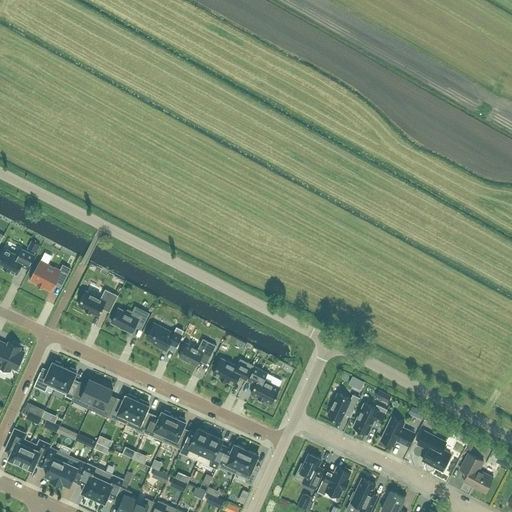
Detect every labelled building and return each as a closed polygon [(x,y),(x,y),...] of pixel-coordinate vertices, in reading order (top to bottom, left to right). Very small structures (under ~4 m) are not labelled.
[(28,247),(36,251),(40,244),(32,239),(28,247)] [(18,255),(4,248),(0,256),(0,264),(4,267),(4,268),(9,270),(9,269),(17,273),(21,265),(28,268),(35,255),(21,248),(18,255)] [(50,263),(48,267),(39,262),(32,276),(40,280),(38,283),(44,286),(45,283),(52,287),(54,283),(61,287),(70,268),(63,264),(61,269),(50,263)] [(111,309),(118,295),(105,288),(101,297),(86,289),(78,305),(86,308),(85,309),(91,312),(92,311),(99,315),(104,306),(111,309)] [(128,308),(126,311),(119,307),(111,321),(132,332),(137,322),(143,325),(149,313),(142,309),(140,314),(128,308)] [(174,332),(154,322),(146,337),(159,343),(158,345),(166,349),(170,342),(176,345),(183,330),(177,327),(174,332)] [(197,365),(202,356),(209,360),(216,345),(203,338),(198,348),(186,342),(179,356),(197,365)] [(20,349),(21,346),(9,341),(8,344),(0,340),(0,364),(0,367),(8,371),(9,368),(10,369),(12,366),(16,368),(24,351),(20,349)] [(246,379),(253,365),(240,358),(237,365),(221,357),(213,373),(221,377),(220,378),(226,381),(227,380),(234,384),(239,375),(246,379)] [(55,388),(65,366),(60,364),(61,362),(56,360),(55,361),(53,361),(48,373),(41,370),(34,385),(45,390),(48,385),(55,388)] [(69,368),(65,366),(55,388),(66,393),(65,395),(72,398),(79,383),(79,382),(78,383),(73,380),(77,371),(75,371),(76,369),(70,366),(69,368)] [(255,366),(248,379),(256,383),(251,393),(258,396),(258,397),(264,400),(264,399),(272,403),(273,401),(273,402),(276,396),(277,395),(277,394),(280,389),(279,389),(280,387),(279,386),(282,380),(255,366)] [(91,406),(101,383),(89,377),(85,387),(79,384),(72,398),(72,400),(80,403),(81,401),(91,406)] [(364,381),(360,379),(356,386),(360,388),(364,381)] [(100,413),(108,416),(115,401),(109,398),(113,388),(101,383),(91,406),(101,410),(100,413)] [(354,410),(360,397),(353,393),(351,398),(338,392),(328,413),(341,420),(347,407),(354,410)] [(128,395),(126,394),(121,404),(115,401),(108,416),(117,420),(117,419),(127,423),(126,424),(127,424),(138,399),(136,399),(137,397),(129,393),(128,395)] [(139,400),(138,399),(127,424),(136,428),(135,429),(144,433),(151,418),(146,416),(145,414),(150,405),(148,404),(148,402),(140,398),(139,400)] [(381,422),(387,408),(377,403),(375,407),(364,402),(353,426),(355,426),(354,428),(361,431),(361,429),(368,433),(374,419),(381,422)] [(36,406),(33,412),(42,416),(44,409),(36,406)] [(159,418),(153,415),(151,418),(144,434),(162,442),(163,440),(174,416),(170,414),(171,412),(165,409),(164,411),(162,410),(159,418)] [(39,423),(42,416),(40,416),(36,413),(29,410),(26,417),(39,423)] [(45,410),(42,416),(47,419),(49,419),(51,413),(45,410)] [(440,421),(431,415),(427,422),(437,427),(440,421)] [(174,416),(163,440),(181,448),(190,429),(184,427),(186,421),(185,420),(185,419),(179,416),(178,418),(174,416)] [(394,445),(397,438),(400,440),(400,441),(408,445),(415,432),(402,426),(404,422),(392,416),(381,439),(394,445)] [(57,431),(60,424),(58,423),(49,419),(47,419),(44,425),(57,431)] [(75,438),(78,433),(76,432),(60,425),(58,430),(75,438)] [(198,460),(211,432),(198,427),(196,432),(190,430),(189,432),(181,450),(180,451),(198,460)] [(15,428),(8,444),(14,447),(9,458),(10,458),(9,460),(15,463),(16,461),(21,463),(31,441),(24,438),(26,433),(15,428)] [(442,469),(450,453),(442,449),(446,442),(423,430),(417,443),(428,449),(422,459),(442,469)] [(470,436),(468,435),(459,430),(455,437),(466,443),(470,436)] [(198,460),(216,468),(217,466),(224,451),(226,446),(220,443),(223,438),(211,432),(198,460)] [(94,447),(96,441),(78,433),(76,439),(94,447)] [(100,435),(97,442),(103,445),(106,438),(100,435)] [(37,444),(31,441),(21,463),(26,465),(25,467),(31,470),(32,468),(33,469),(38,458),(44,460),(46,457),(51,445),(51,444),(40,439),(37,444)] [(370,448),(373,443),(365,439),(363,444),(370,448)] [(97,442),(94,448),(101,451),(104,445),(103,445),(97,442)] [(236,473),(247,449),(235,443),(230,454),(224,451),(217,466),(226,470),(226,468),(236,473)] [(51,445),(46,457),(52,459),(46,473),(52,475),(51,477),(57,480),(69,453),(51,445)] [(259,454),(247,449),(236,473),(247,478),(245,481),(252,484),(259,470),(252,467),(259,454)] [(321,458),(309,452),(304,463),(301,462),(298,470),(306,474),(302,481),(315,487),(321,473),(315,471),(321,458)] [(69,453),(57,480),(64,483),(64,481),(70,484),(76,470),(82,473),(88,461),(69,453)] [(129,464),(132,457),(128,455),(122,453),(119,459),(129,464)] [(484,491),(492,477),(475,468),(480,460),(469,453),(461,468),(469,472),(464,481),(484,491)] [(94,496),(106,470),(88,461),(82,473),(78,482),(84,485),(82,491),(85,492),(84,494),(89,496),(90,495),(94,496)] [(195,476),(198,470),(190,465),(187,472),(195,476)] [(318,490),(325,494),(326,490),(339,496),(343,488),(344,489),(349,479),(348,478),(352,470),(345,467),(344,469),(337,465),(332,476),(326,473),(318,490)] [(166,482),(169,475),(155,469),(152,476),(166,482)] [(124,478),(106,470),(94,496),(98,498),(97,500),(102,502),(102,500),(106,502),(109,495),(115,497),(121,485),(122,482),(124,478)] [(128,484),(133,472),(127,470),(124,478),(122,482),(128,484)] [(353,491),(350,498),(352,499),(351,501),(358,504),(354,511),(369,511),(378,495),(372,492),(376,484),(362,477),(355,492),(353,491)] [(130,495),(132,491),(121,485),(115,497),(121,500),(116,511),(130,511),(137,498),(130,495)] [(405,497),(390,491),(389,493),(388,493),(386,497),(387,498),(382,509),(388,511),(405,511),(399,509),(405,497)] [(221,506),(223,502),(223,501),(224,500),(209,493),(206,500),(221,506)] [(298,503),(306,507),(311,496),(303,493),(298,503)] [(130,511),(144,511),(145,511),(147,511),(152,511),(157,502),(146,497),(144,501),(137,498),(130,511)] [(174,511),(176,507),(158,499),(152,511),(174,511)]
